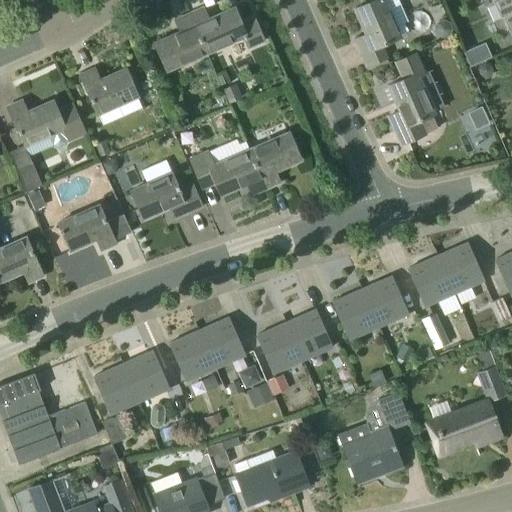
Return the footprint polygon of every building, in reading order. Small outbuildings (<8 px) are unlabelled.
[(400,36),(398,32),(407,28),(394,0),(373,0),(354,9),(366,34),(354,39),(366,66),(386,57),(381,45),(400,36)] [(511,0),(493,0),(501,17),(503,16),(509,31),(511,29),(511,0)] [(189,14),(206,53),(242,37),(247,48),(264,41),(254,19),(241,24),(234,8),(208,19),(203,8),(189,14)] [(167,70),(206,53),(189,14),(175,20),(180,31),(154,43),(167,70)] [(449,36),(452,29),(450,23),(443,20),(437,22),(434,28),(436,35),(442,38),(449,36)] [(464,51),(470,66),(491,57),(485,42),(464,51)] [(393,61),(401,80),(388,85),(400,111),(388,116),(401,145),(425,134),(424,133),(437,128),(432,114),(434,114),(418,77),(426,73),(416,51),(393,61)] [(485,77),(490,75),(492,70),(490,65),(485,63),(480,65),(478,70),(479,75),(485,77)] [(137,97),(125,69),(99,80),(94,69),(80,75),(97,114),(137,97)] [(236,83),(223,89),(229,104),(242,98),(236,83)] [(7,107),(24,146),(64,129),(69,140),(86,132),(73,104),(57,111),(53,100),(27,112),(22,101),(7,107)] [(490,124),(482,106),(468,113),(476,130),(490,124)] [(248,150),(265,188),(280,182),(275,171),(300,160),(288,132),(248,150)] [(252,195),(265,188),(248,150),(213,165),(207,150),(189,158),(202,188),(215,183),(221,194),(247,183),(252,195)] [(114,159),(103,163),(108,175),(114,173),(117,166),(114,159)] [(32,163),(17,170),(26,191),(41,185),(32,163)] [(192,184),(179,190),(171,173),(131,190),(143,218),(169,207),(174,218),(202,206),(192,184)] [(45,206),(39,190),(28,195),(35,210),(45,206)] [(101,250),(116,244),(99,205),(58,223),(70,250),(96,239),(101,250)] [(0,281),(23,271),(28,282),(43,276),(26,237),(0,248),(0,281)] [(437,255),(454,293),(483,280),(466,243),(437,255)] [(511,297),(511,296),(511,251),(495,259),(511,297)] [(425,306),(454,293),(437,255),(409,268),(425,306)] [(361,289),(378,327),(406,314),(390,276),(361,289)] [(349,339),(378,327),(361,289),(333,302),(349,339)] [(511,327),(511,319),(502,298),(492,302),(500,321),(496,323),(501,332),(511,327)] [(283,323),(300,361),(331,347),(314,310),(283,323)] [(436,314),(422,320),(435,350),(449,343),(436,314)] [(199,330),(215,368),(244,355),(227,318),(199,330)] [(273,373),(300,361),(283,323),(257,335),(273,373)] [(187,380),(215,368),(199,330),(170,343),(187,380)] [(402,344),(396,356),(406,362),(412,349),(402,344)] [(123,364),(139,402),(168,389),(152,351),(123,364)] [(495,365),(490,352),(477,356),(482,370),(495,365)] [(111,414),(139,402),(123,364),(94,376),(111,414)] [(236,371),(243,388),(260,380),(253,364),(236,371)] [(495,365),(482,370),(476,373),(487,401),(506,394),(495,365)] [(368,375),(373,388),(386,383),(381,370),(368,375)] [(281,392),(289,388),(282,374),(266,381),(272,396),(281,392)] [(205,379),(210,390),(218,387),(213,375),(205,379)] [(0,415),(19,464),(23,462),(59,448),(96,433),(84,403),(48,417),(32,376),(0,388),(4,397),(0,398),(0,415)] [(232,396),(243,391),(239,380),(227,385),(232,396)] [(348,381),(342,384),(346,392),(347,394),(354,390),(350,380),(348,381)] [(274,399),(272,396),(266,381),(246,390),(254,408),(274,399)] [(401,465),(395,446),(389,430),(409,423),(398,392),(375,400),(382,419),(368,425),(367,422),(338,433),(350,463),(357,482),(358,482),(357,478),(381,469),(383,472),(401,465)] [(500,436),(487,401),(433,421),(445,450),(472,440),(473,439),(484,435),(486,441),(500,436)] [(222,420),(219,413),(203,419),(206,426),(207,426),(209,430),(219,426),(217,422),(222,420)] [(164,420),(165,415),(150,414),(150,419),(151,424),(154,426),(159,427),(163,425),(164,420)] [(111,444),(126,438),(116,416),(102,423),(111,444)] [(209,446),(217,468),(230,464),(224,449),(239,444),(237,437),(222,442),(209,446)] [(328,443),(315,448),(320,460),(333,455),(328,443)] [(112,446),(96,452),(102,468),(119,462),(112,446)] [(282,495),(308,485),(295,451),(235,474),(247,505),(281,492),(282,495)] [(211,463),(200,467),(203,477),(214,473),(215,473),(211,463)] [(133,511),(121,479),(103,485),(110,502),(95,508),(92,501),(63,511),(62,511),(57,496),(70,491),(64,476),(48,482),(52,493),(32,500),(36,511),(133,511)] [(153,494),(160,511),(208,511),(195,478),(153,494)] [(152,484),(146,486),(149,494),(155,492),(152,484)]
